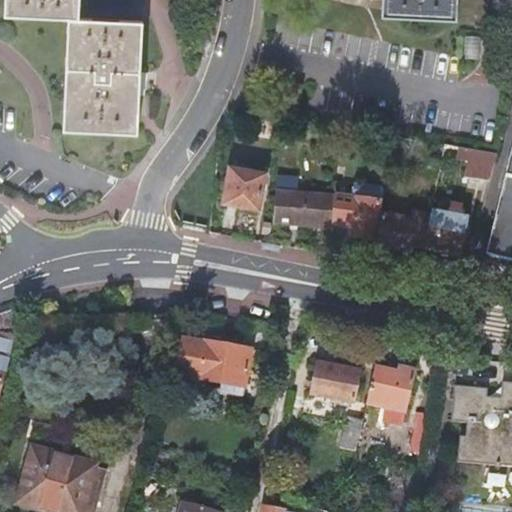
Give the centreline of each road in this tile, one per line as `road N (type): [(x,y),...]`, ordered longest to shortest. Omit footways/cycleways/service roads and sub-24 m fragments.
road 1 (secondary): [(136,254),(511,335)]
road 2 (residential): [(239,0),(228,56),(210,100),(157,180),(136,254)]
